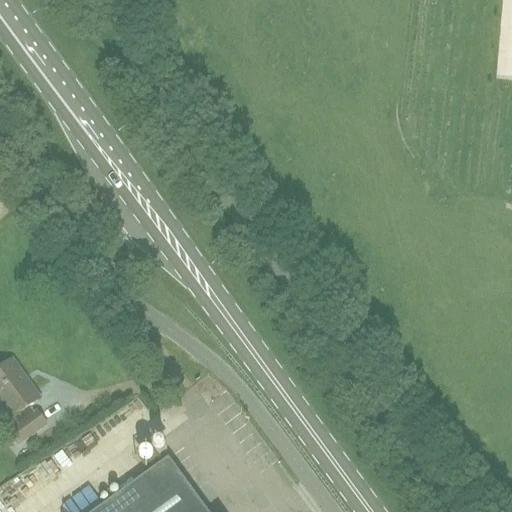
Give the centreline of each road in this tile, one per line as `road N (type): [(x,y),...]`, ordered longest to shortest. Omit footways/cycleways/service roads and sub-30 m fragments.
road 1 (primary): [(371,511),(0,7)]
road 2 (unclassified): [(460,511),(160,105),(125,36),(121,0)]
road 3 (unclassified): [(333,511),(243,390),(128,306),(0,152)]
